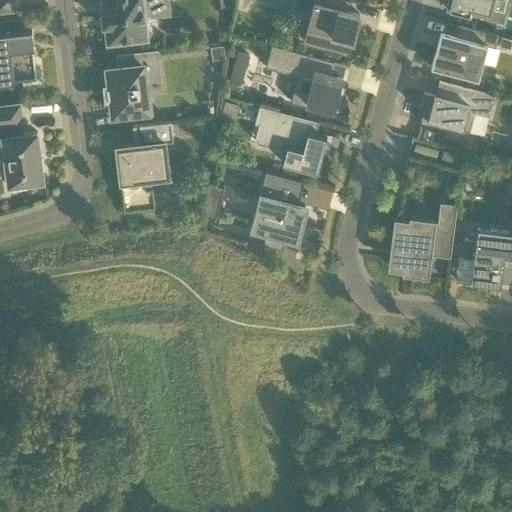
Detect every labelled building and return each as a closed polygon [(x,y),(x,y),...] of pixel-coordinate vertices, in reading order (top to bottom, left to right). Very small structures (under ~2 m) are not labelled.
[(0,0),(0,13),(17,11),(15,0),(0,0)] [(103,0),(105,14),(102,14),(104,28),(107,28),(109,44),(148,40),(145,16),(160,14),(158,0),(103,0)] [(343,0),(315,0),(304,41),(350,53),(355,34),(350,32),(355,14),(349,12),(351,2),(343,0)] [(449,0),(448,6),(451,6),(450,10),(471,15),(473,9),(492,14),(495,0),(449,0)] [(437,49),(432,67),(469,77),(479,80),(482,67),(488,46),(496,48),(499,35),(460,25),(457,36),(441,32),(437,49)] [(0,83),(37,79),(31,32),(33,32),(33,30),(18,32),(0,34),(0,83)] [(272,45),(266,68),(298,76),(291,102),(308,106),(308,103),(335,110),(342,84),(343,78),(331,75),(332,74),(334,64),(335,62),(272,45)] [(226,47),(214,48),(215,61),(227,60),(226,47)] [(110,86),(106,87),(107,89),(108,89),(109,97),(108,97),(108,99),(111,98),(113,116),(131,114),(132,117),(153,114),(151,98),(148,98),(145,72),(160,70),(158,50),(118,55),(120,68),(108,69),(110,86)] [(238,52),(230,82),(242,85),(247,68),(251,56),(238,52)] [(425,108),(421,123),(442,128),(443,124),(470,132),(475,113),(489,117),(495,96),(440,82),(439,83),(446,85),(443,97),(425,93),(421,107),(425,108)] [(226,101),(224,114),(236,117),(239,104),(226,101)] [(0,105),(0,130),(3,130),(4,137),(3,137),(7,166),(9,185),(12,185),(12,188),(28,186),(27,183),(44,181),(38,133),(25,134),(24,127),(25,127),(22,103),(0,105)] [(260,106),(255,124),(271,128),(267,146),(287,151),(283,164),(318,173),(327,138),(316,135),(319,122),(260,106)] [(142,144),(117,147),(122,184),(125,211),(156,208),(154,195),(154,189),(147,189),(146,185),(153,184),(153,181),(152,170),(169,168),(166,143),(168,142),(174,142),(171,122),(140,126),(142,144)] [(444,150),(441,161),(457,165),(460,154),(444,150)] [(255,217),(251,231),(266,235),(264,246),(283,251),(286,240),(299,244),(304,227),(309,208),(306,207),(299,205),(278,200),(284,177),(267,172),(255,217)] [(210,185),(205,215),(216,218),(215,222),(216,222),(217,218),(225,189),(225,186),(224,188),(224,189),(219,188),(210,185)] [(390,262),(389,264),(389,266),(391,268),(393,269),(395,270),(403,271),(403,274),(404,274),(406,274),(428,277),(430,277),(430,276),(430,274),(432,255),(451,258),(458,205),(441,203),(438,223),(436,223),(437,219),(410,216),(410,219),(398,218),(396,218),(392,250),(396,250),(395,258),(393,258),(391,260),(390,262)] [(466,239),(463,257),(475,259),(472,282),(472,283),(503,286),(502,285),(502,280),(504,268),(505,258),(511,258),(511,232),(479,228),(477,240),(466,239)]
